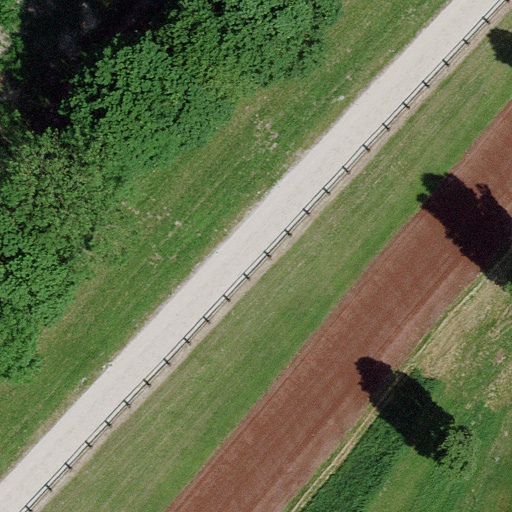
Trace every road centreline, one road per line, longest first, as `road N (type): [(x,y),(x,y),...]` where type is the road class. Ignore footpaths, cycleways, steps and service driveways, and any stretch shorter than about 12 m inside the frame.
road 1 (track): [(474,0),(0,509)]
road 2 (track): [(511,163),(224,511)]
road 3 (track): [(0,173),(155,0)]
